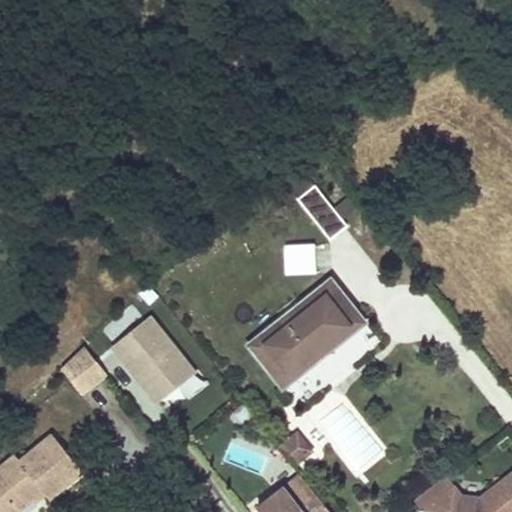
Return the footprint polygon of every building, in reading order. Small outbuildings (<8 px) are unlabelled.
[(329,242),(337,236),(345,230),(313,188),(297,200),(329,242)] [(285,277),(316,277),(316,245),(285,245),(285,277)] [(279,389),(339,343),(363,324),(330,282),(306,301),(247,348),(263,369),(279,389)] [(146,318),(111,347),(154,400),(189,372),(146,318)] [(344,345),(355,360),(378,344),(368,329),(344,345)] [(78,392),(102,373),(82,348),(58,369),(78,392)] [(298,404),(328,383),(318,368),(288,389),(298,404)] [(10,454),(0,462),(0,500),(2,499),(13,511),(41,491),(46,499),(80,470),(49,433),(15,461),(10,454)] [(290,439),(303,455),(309,451),(296,434),(290,439)] [(278,448),(292,465),(303,455),(290,439),(278,448)] [(329,511),(299,474),(255,509),(257,511),(329,511)] [(462,497),(446,477),(415,500),(424,511),(511,511),(511,475),(481,499),(462,497)] [(13,511),(2,499),(0,500),(0,511),(13,511)]
